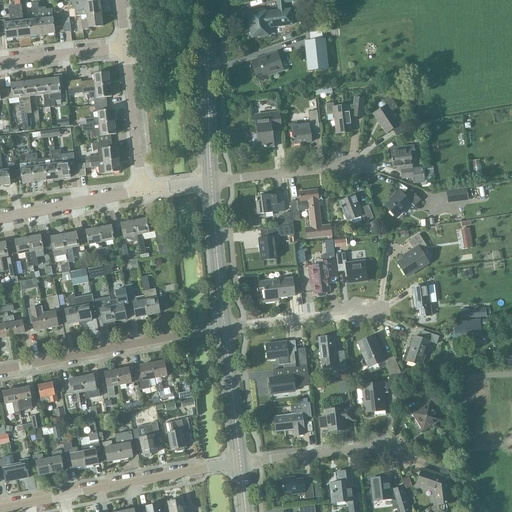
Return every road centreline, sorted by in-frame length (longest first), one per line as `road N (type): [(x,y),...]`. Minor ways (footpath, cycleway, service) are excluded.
road 1 (residential): [(0,510),(240,464)]
road 2 (residential): [(0,370),(225,329)]
road 3 (tertiary): [(212,183),(210,0)]
road 4 (residential): [(212,183),(374,165)]
road 5 (residential): [(240,464),(394,444)]
road 6 (residential): [(225,329),(371,310)]
road 7 (tertiary): [(225,329),(212,183)]
road 8 (residential): [(0,218),(143,190)]
road 9 (residential): [(143,190),(126,48)]
road 10 (tertiary): [(240,464),(225,329)]
road 11 (residential): [(0,62),(126,48)]
